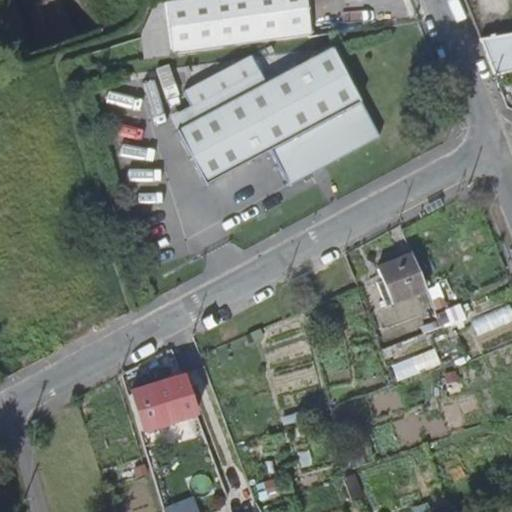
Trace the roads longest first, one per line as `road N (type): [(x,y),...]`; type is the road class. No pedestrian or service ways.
road 1 (residential): [(0,418),(144,333),(491,153)]
road 2 (residential): [(432,0),(491,153)]
